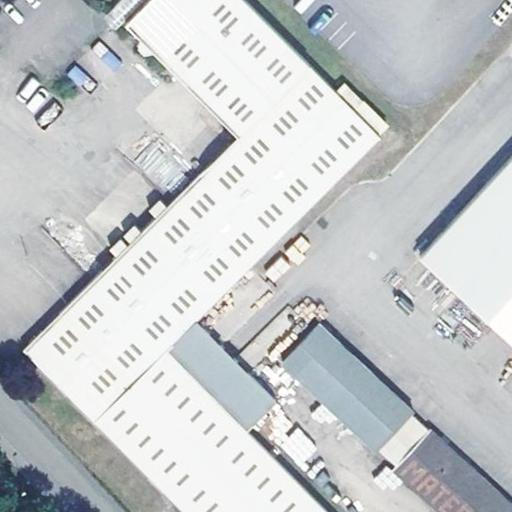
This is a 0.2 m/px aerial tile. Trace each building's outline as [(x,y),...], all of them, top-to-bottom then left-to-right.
[(167,351),(196,320),(379,134),(354,108),(249,0),(118,0),(108,11),(122,24),(125,21),(139,34),(137,37),(136,40),(137,44),(139,47),(142,50),(146,51),(150,50),(153,49),(236,135),(116,256),(24,350),(116,444),(181,511),(325,511),(188,372),(167,351)] [(387,127),(362,101),(354,108),(379,134),(387,127)] [(511,356),(511,151),(410,260),(511,356)] [(431,511),(509,511),(309,328),(276,366),(431,511)] [(12,365),(0,351),(0,371),(2,374),(12,365)] [(298,428),(280,445),(299,466),(318,449),(298,428)]
